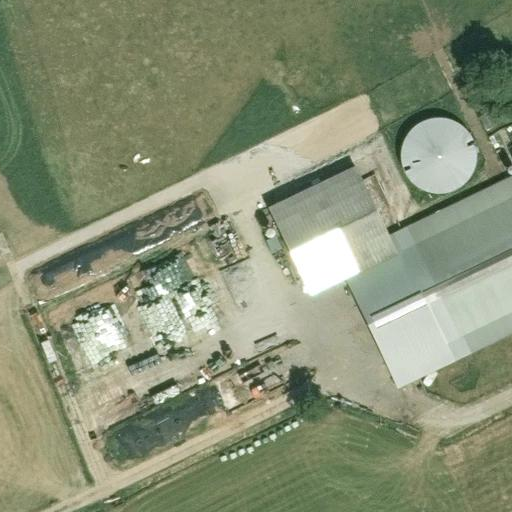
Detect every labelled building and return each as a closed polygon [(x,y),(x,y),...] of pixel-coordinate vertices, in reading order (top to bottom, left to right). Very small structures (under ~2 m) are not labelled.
[(402,144),(400,154),(401,164),(404,174),(410,182),(418,188),(428,193),(438,194),(448,193),(457,189),(465,182),(471,174),(475,165),(476,155),(474,144),(469,135),(462,127),(453,121),(443,118),(433,118),(422,121),(413,127),(406,135),(402,144)] [(354,167),(268,208),(310,296),(352,275),(396,254),(389,239),(354,167)] [(396,254),(352,275),(403,382),(511,329),(511,180),(409,230),(389,239),(396,254)] [(218,274),(200,279),(206,299),(224,294),(218,274)] [(249,348),(271,337),(267,329),(245,339),(249,348)] [(240,372),(254,368),(249,352),(235,356),(240,372)] [(170,445),(228,416),(217,394),(158,423),(170,445)] [(117,399),(87,408),(92,424),(122,416),(117,399)]
